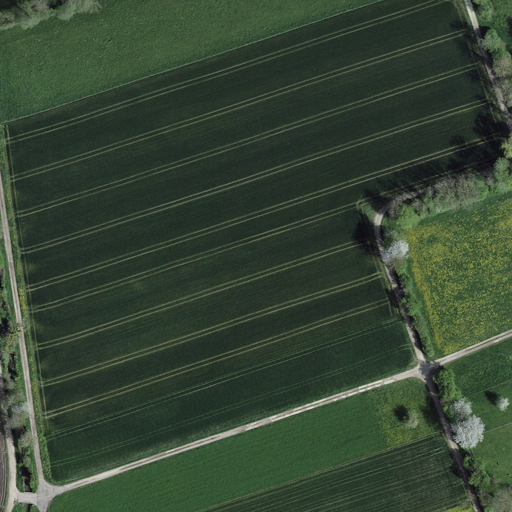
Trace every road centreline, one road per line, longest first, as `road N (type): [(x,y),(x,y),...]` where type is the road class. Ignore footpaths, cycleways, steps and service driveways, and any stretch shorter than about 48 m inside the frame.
road 1 (track): [(43,494),(511,332)]
road 2 (track): [(511,161),(394,205),(384,227),(422,367),(479,511)]
road 3 (track): [(0,181),(43,499)]
road 4 (track): [(7,511),(0,382)]
